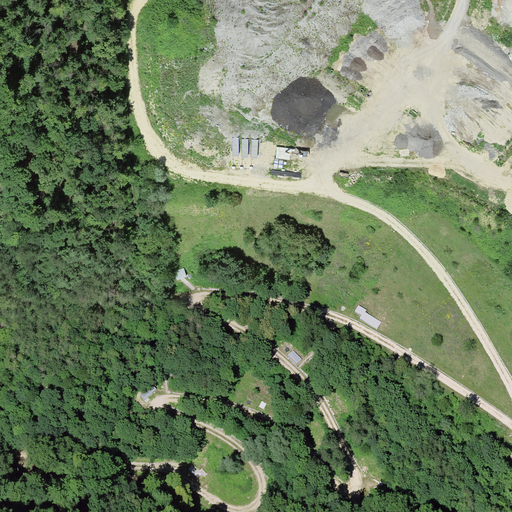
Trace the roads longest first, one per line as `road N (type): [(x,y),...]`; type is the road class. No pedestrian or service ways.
road 1 (track): [(78,459),(162,470),(233,509),(256,503),(256,464),(160,407),(169,397),(253,414),(297,440),(336,487),(355,489),(358,476),(311,389),(241,329),(196,306),(202,295),(329,314),(511,425)]
road 2 (track): [(0,132),(26,145),(57,135),(74,41),(99,0)]
